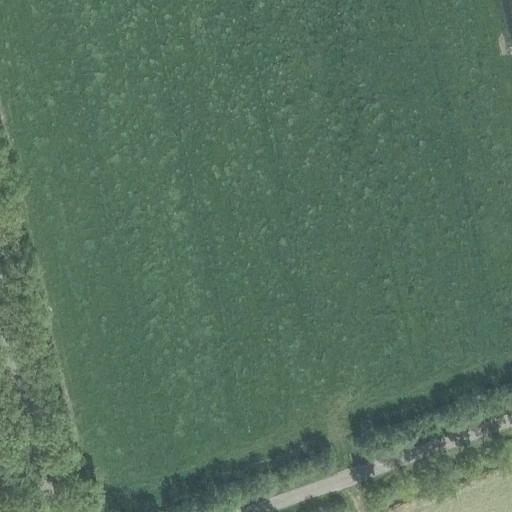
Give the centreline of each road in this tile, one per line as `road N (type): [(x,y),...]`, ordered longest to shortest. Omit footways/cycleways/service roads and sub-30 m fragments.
road 1 (unclassified): [(247,511),(511,419)]
road 2 (unclassified): [(53,511),(0,281)]
